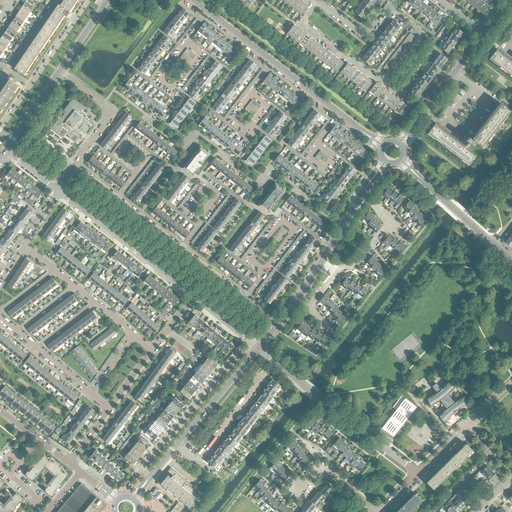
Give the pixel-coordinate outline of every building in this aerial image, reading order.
[(58,5),(14,69),(24,75),(65,15),(67,17),(70,13),(69,12),(77,0),(63,0),(60,6),(58,5)] [(298,11),(304,3),(300,0),(299,0),(294,8),(298,11)] [(370,8),(374,3),(369,0),(364,0),(362,2),(370,8)] [(416,10),(422,2),(420,0),(415,0),(411,6),(413,8),(414,7),(416,9),(415,10),(416,10)] [(478,10),(484,2),(480,0),(477,0),(473,6),(478,10)] [(30,12),(34,7),(26,1),(22,7),(30,12)] [(366,13),(370,8),(362,2),(359,7),(366,13)] [(421,14),(427,5),(422,2),(416,10),(418,12),(419,11),(421,13),(420,14),(421,14)] [(483,14),(489,6),(484,2),(478,10),(483,14)] [(302,14),(308,6),(304,3),(298,11),(302,14)] [(425,18),(432,9),(427,5),(421,14),(423,16),(424,15),(426,17),(425,17),(425,18)] [(190,13),(182,7),(181,6),(180,8),(181,9),(178,12),(177,11),(186,18),(190,13)] [(27,17),(30,12),(22,7),(19,12),(27,17)] [(362,18),(366,13),(359,7),(355,12),(362,18)] [(430,21),(437,13),(432,9),(425,18),(428,20),(428,19),(431,21),(430,21)] [(182,23),(186,18),(177,11),(176,13),(177,14),(175,17),(173,16),(182,23)] [(23,22),(27,17),(19,12),(15,17),(23,22)] [(437,13),(430,21),(433,23),(436,25),(442,17),(437,13)] [(178,28),(182,23),(173,16),(172,18),(173,19),(171,22),(178,28)] [(20,27),(23,22),(15,17),(12,22),(20,27)] [(389,24),(397,31),(399,28),(401,25),(393,19),(389,24)] [(178,28),(171,22),(170,21),(169,23),(170,23),(167,27),(166,26),(174,33),(178,28)] [(17,32),(20,27),(12,22),(9,27),(17,32)] [(208,27),(205,25),(206,24),(204,22),(198,31),(203,35),(209,26),(208,27)] [(397,31),(389,24),(385,29),(393,35),(395,33),(395,32),(397,30),(397,31)] [(292,36),(298,28),(294,25),(288,33),(292,36)] [(171,37),(174,33),(166,26),(165,27),(166,28),(163,32),(171,37)] [(213,31),(210,29),(211,27),(209,26),(203,35),(207,39),(214,30),(213,31)] [(13,37),(17,32),(9,27),(5,32),(13,37)] [(451,32),(460,39),(464,34),(455,27),(453,30),(454,30),(452,33),(451,32)] [(296,39),(302,31),(298,28),(292,36),(296,39)] [(391,37),(393,35),(385,29),(381,34),(390,40),(392,38),(391,37)] [(218,35),(215,32),(216,31),(214,30),(207,39),(212,42),(218,35)] [(300,42),(307,34),(302,31),(296,39),(300,42)] [(10,42),(13,37),(5,32),(2,37),(10,42)] [(456,44),(460,39),(451,32),(449,35),(450,35),(448,37),(447,37),(448,38),(456,44)] [(171,41),(164,35),(163,34),(161,35),(163,36),(160,40),(159,39),(167,46),(167,45),(169,44),(171,41)] [(223,39),(219,36),(220,35),(219,34),(218,35),(212,42),(217,46),(224,38),(224,37),(223,39)] [(304,46),(311,38),(307,34),(300,42),(304,46)] [(390,40),(381,34),(377,39),(386,45),(388,43),(387,42),(389,40),(390,40)] [(0,42),(6,47),(10,42),(2,37),(0,39),(0,42)] [(456,44),(448,38),(447,37),(446,40),(444,42),(448,45),(452,49),(456,44)] [(228,43),(224,40),(225,39),(224,38),(217,46),(222,50),(229,41),(228,43)] [(309,49),(315,41),(311,38),(304,46),(309,49)] [(163,51),(167,46),(159,39),(158,40),(159,41),(156,44),(155,44),(163,51)] [(386,45),(377,39),(374,44),(382,50),(384,48),(383,47),(385,45),(386,45)] [(232,46),(229,44),(230,42),(229,41),(222,50),(227,54),(234,45),(233,45),(232,46)] [(313,52),(319,44),(315,41),(309,49),(313,52)] [(452,49),(448,45),(444,42),(442,44),(442,45),(440,48),(448,54),(452,49)] [(160,56),(163,51),(155,44),(154,45),(155,46),(153,49),(151,48),(151,49),(160,56)] [(317,55),(323,47),(319,44),(313,52),(317,55)] [(382,50),(374,44),(370,49),(378,55),(380,53),(380,52),(381,50),(382,50)] [(237,50),(234,48),(235,46),(234,45),(227,54),(232,58),(237,50)] [(321,58),(327,50),(323,47),(317,55),(321,58)] [(156,60),(160,56),(151,49),(150,50),(151,51),(149,54),(148,53),(156,60)] [(378,55),(370,49),(366,53),(374,60),(376,57),(378,55)] [(497,49),(489,59),(496,64),(502,70),(509,75),(511,77),(511,60),(511,59),(504,54),(497,49)] [(325,62),(331,54),(327,50),(321,58),(325,62)] [(152,65),(156,60),(148,53),(147,55),(148,56),(145,59),(144,58),(152,65)] [(374,60),(366,53),(362,59),(371,65),(373,63),(372,62),(374,60)] [(444,64),(448,59),(439,53),(437,55),(438,56),(436,58),(435,57),(435,58),(444,64)] [(328,66),(335,57),(331,54),(325,62),(324,63),(328,66)] [(339,60),(335,57),(328,66),(332,69),(333,68),(339,60)] [(149,70),(152,65),(144,58),(143,60),(144,61),(141,64),(140,63),(144,66),(149,70)] [(440,69),(444,64),(435,58),(433,60),(434,61),(432,63),(432,62),(431,63),(440,69)] [(253,70),(257,65),(250,60),(246,64),(253,70)] [(333,68),(337,71),(344,63),(339,60),(333,68)] [(223,69),(224,67),(222,66),(215,61),(211,65),(219,71),(221,68),(223,69)] [(430,61),(426,66),(428,67),(436,74),(440,69),(431,63),(430,61)] [(149,70),(144,66),(140,63),(139,65),(140,65),(137,69),(145,75),(149,70)] [(345,74),(352,67),(347,63),(341,71),(345,74)] [(253,70),(246,64),(245,64),(243,65),(245,66),(242,69),(249,75),(253,70)] [(220,72),(219,71),(211,65),(208,70),(215,76),(217,73),(219,74),(220,72)] [(350,78),(356,70),(352,67),(345,74),(350,78)] [(432,79),(436,74),(428,67),(426,70),(425,73),(424,72),(432,79)] [(249,75),(242,69),(241,68),(240,70),(241,71),(238,74),(246,80),(249,75)] [(216,77),(215,76),(208,70),(204,75),(211,81),(214,77),(215,78),(216,77)] [(354,81),(360,73),(356,70),(350,78),(354,81)] [(429,84),(432,79),(424,72),(422,75),(423,75),(421,78),(420,77),(429,84)] [(246,80),(238,74),(237,73),(236,75),(237,76),(234,79),(242,85),(246,80)] [(273,78),(270,76),(271,74),(270,73),(263,82),(268,86),(273,78)] [(358,84),(364,76),(360,73),(354,81),(358,84)] [(212,82),(211,81),(204,75),(200,80),(207,86),(210,82),(211,83),(212,82)] [(0,113),(21,84),(11,77),(9,76),(8,78),(9,79),(0,93),(0,113)] [(362,87),(368,79),(364,76),(358,84),(362,87)] [(276,80),(277,79),(275,77),(274,78),(273,78),(268,86),(273,89),(278,82),(276,80)] [(425,89),(429,84),(420,77),(418,80),(419,80),(417,83),(416,82),(425,89)] [(242,85),(234,79),(233,78),(232,80),(233,80),(231,84),(238,89),(242,85)] [(362,87),(366,91),(372,83),(368,79),(362,87)] [(134,84),(129,80),(123,87),(127,90),(126,91),(127,92),(128,91),(134,84)] [(209,87),(207,86),(200,80),(196,85),(204,90),(206,87),(208,88),(209,87)] [(283,86),(280,83),(281,82),(279,81),(278,82),(273,89),(277,93),(283,86)] [(374,94),(381,86),(376,82),(370,90),(374,94)] [(421,94),(425,89),(416,82),(414,85),(415,85),(413,87),(412,87),(421,94)] [(238,89),(231,84),(230,83),(228,84),(229,85),(227,89),(234,94),(238,89)] [(133,95),(139,88),(134,84),(128,91),(132,94),(131,95),(132,96),(133,95)] [(288,89),(285,87),(286,86),(284,84),(283,86),(277,93),(282,97),(288,89)] [(205,91),(204,90),(196,85),(193,89),(200,95),(202,92),(204,93),(205,91)] [(378,97),(385,89),(381,86),(374,94),(378,97)] [(417,99),(421,94),(412,87),(410,90),(411,90),(409,93),(417,99)] [(138,99),(144,91),(139,88),(133,95),(136,98),(136,99),(137,100),(138,99)] [(234,94),(227,89),(226,88),(224,89),(226,90),(223,93),(230,99),(234,94)] [(293,93),(290,91),(291,89),(289,88),(288,90),(288,89),(282,97),(287,101),(293,93)] [(201,96),(200,95),(193,89),(189,94),(196,100),(199,97),(200,98),(201,96)] [(383,100),(389,92),(385,89),(378,97),(383,100)] [(143,103),(149,95),(144,91),(138,99),(141,101),(140,103),(142,104),(143,103)] [(298,97),(295,95),(296,93),(294,92),(293,93),(287,101),(292,104),(298,97)] [(387,103),(393,95),(389,92),(383,100),(387,103)] [(230,99),(223,93),(222,93),(221,94),(222,95),(219,98),(227,104),(230,99)] [(148,106),(153,99),(149,95),(143,103),(146,105),(145,106),(147,107),(148,106)] [(391,107),(397,99),(393,95),(387,103),(391,107)] [(91,111),(92,109),(75,96),(64,110),(66,112),(62,117),(61,116),(51,129),(63,138),(67,133),(70,136),(69,138),(76,142),(81,136),(81,135),(81,136),(77,133),(80,129),(85,133),(85,134),(90,127),(85,124),(88,120),(91,122),(91,123),(96,116),(91,111)] [(303,101),(299,98),(300,97),(299,96),(298,97),(292,104),(297,108),(303,101)] [(227,104),(219,98),(218,97),(217,99),(218,100),(216,103),(223,109),(227,104)] [(176,128),(196,103),(190,98),(169,125),(173,127),(173,126),(176,128)] [(153,110),(158,103),(153,99),(148,106),(151,109),(150,110),(152,111),(153,110)] [(395,110),(401,102),(397,99),(391,107),(395,110)] [(223,109),(216,103),(214,102),(213,104),(214,105),(212,108),(219,114),(223,109)] [(399,113),(405,105),(401,102),(395,110),(399,113)] [(157,114),(163,106),(158,103),(153,110),(156,113),(155,114),(156,115),(157,114)] [(432,127),(427,133),(434,139),(441,144),(448,149),(455,154),(462,160),(469,165),(477,155),(470,149),(467,148),(470,144),(473,146),(476,143),(482,148),(488,140),(493,133),(499,126),(505,118),(511,111),(501,104),(495,111),(490,118),(484,126),(478,133),(473,140),(467,136),(464,140),(465,141),(463,144),(456,139),(449,133),(448,132),(442,128),(435,123),(432,127)] [(403,116),(410,108),(405,105),(399,113),(403,116)] [(162,117),(168,110),(163,106),(157,114),(161,116),(160,117),(161,119),(162,117)] [(318,120),(321,116),(314,110),(313,109),(312,110),(313,111),(310,115),(318,120)] [(288,118),(287,117),(280,111),(276,116),(285,123),(283,122),(286,119),(287,120),(288,118)] [(123,117),(129,121),(132,117),(127,112),(123,117)] [(318,120),(310,115),(309,114),(308,115),(309,116),(307,120),(314,125),(318,120)] [(284,124),(285,123),(276,116),(272,121),(281,128),(280,127),(282,123),(284,124)] [(125,126),(129,121),(123,117),(119,122),(125,126)] [(204,129),(210,121),(205,117),(199,125),(203,127),(202,128),(203,130),(204,129)] [(314,125),(307,120),(305,119),(304,120),(305,121),(303,124),(310,130),(314,125)] [(209,132),(215,125),(210,121),(204,129),(207,131),(206,132),(208,133),(209,132)] [(280,129),(281,128),(272,121),(268,126),(277,133),(276,132),(278,128),(280,129)] [(121,131),(125,126),(119,122),(116,127),(121,131)] [(140,132),(144,126),(140,122),(135,128),(140,132)] [(310,130),(303,124),(302,123),(300,125),(302,126),(299,129),(306,135),(310,130)] [(214,136),(220,129),(215,125),(209,132),(212,135),(211,136),(213,137),(214,136)] [(334,137),(339,130),(336,127),(337,126),(336,125),(334,127),(329,133),(334,137)] [(145,135),(149,130),(144,126),(140,132),(145,135)] [(276,134),(277,133),(268,126),(264,131),(272,137),(275,133),(276,134)] [(118,136),(121,131),(116,127),(112,131),(118,136)] [(306,135),(299,129),(298,128),(297,130),(298,131),(295,134),(303,140),(306,135)] [(339,141),(344,133),(341,131),(342,129),(340,128),(339,130),(334,137),(339,141)] [(219,140),(224,132),(220,129),(214,136),(217,139),(216,140),(218,141),(219,140)] [(149,139),(154,133),(149,130),(145,135),(149,139)] [(114,140),(118,136),(112,131),(108,136),(114,140)] [(223,144),(229,136),(224,132),(219,140),(222,142),(221,143),(222,145),(223,144)] [(347,133),(345,132),(344,133),(339,141),(343,144),(349,137),(346,135),(347,133)] [(154,143),(159,137),(154,133),(149,139),(154,143)] [(303,140),(295,134),(294,133),(293,135),(294,136),(292,139),(299,145),(303,140)] [(252,166),(272,140),(266,135),(245,162),(248,164),(249,163),(252,166)] [(110,145),(114,140),(108,136),(105,141),(110,145)] [(228,147),(234,140),(229,136),(223,144),(227,146),(226,147),(227,149),(228,147)] [(348,148),(355,140),(354,141),(351,138),(352,137),(350,136),(349,137),(343,144),(348,148)] [(159,146),(163,141),(159,137),(154,143),(159,146)] [(299,145),(292,139),(290,138),(289,139),(290,140),(288,144),(295,150),(299,145)] [(233,151),(239,144),(234,140),(228,147),(232,150),(231,151),(232,152),(233,151)] [(353,152),(360,143),(359,145),(356,142),(357,141),(355,140),(348,148),(353,152)] [(106,150),(110,145),(105,141),(101,146),(106,150)] [(164,150),(168,144),(163,141),(159,146),(164,150)] [(358,156),(365,147),(364,148),(360,146),(361,144),(360,143),(353,152),(358,156)] [(168,154),(173,148),(168,144),(164,150),(168,154)] [(238,155),(244,147),(239,144),(233,151),(236,154),(235,155),(237,156),(238,155)] [(358,156),(363,160),(369,152),(368,152),(365,150),(366,148),(365,147),(358,156)] [(168,154),(173,157),(173,158),(178,152),(173,148),(168,154)] [(201,164),(208,155),(200,149),(183,169),(192,176),(200,167),(201,167),(201,166),(202,166),(202,165),(201,164)] [(279,166),(285,158),(280,154),(274,162),(277,164),(276,166),(278,167),(279,166)] [(97,160),(93,157),(92,157),(88,162),(93,166),(97,160)] [(215,168),(220,162),(215,158),(211,164),(215,168)] [(284,169),(290,162),(285,158),(279,166),(282,168),(281,169),(283,170),(284,169)] [(98,170),(102,164),(97,160),(93,166),(98,170)] [(220,171),(225,166),(220,162),(215,168),(220,171)] [(289,173),(294,166),(290,162),(284,169),(287,172),(286,173),(288,174),(289,173)] [(102,173),(107,168),(102,164),(98,170),(102,173)] [(161,173),(165,168),(159,164),(155,169),(161,173)] [(356,173),(358,172),(355,170),(349,165),(345,171),(353,177),(354,177),(352,176),(355,172),(356,173)] [(225,175),(229,170),(225,166),(220,171),(225,175)] [(293,177),(299,169),(294,166),(289,173),(292,176),(291,177),(292,178),(293,177)] [(107,177),(111,171),(107,168),(102,173),(107,177)] [(13,179),(17,173),(12,169),(6,176),(9,178),(10,177),(13,179)] [(157,178),(161,173),(155,169),(152,174),(157,178)] [(298,181),(304,173),(299,169),(293,177),(297,179),(296,181),(297,182),(298,181)] [(230,179),(234,173),(229,170),(225,175),(230,179)] [(112,181),(116,175),(111,171),(107,177),(112,181)] [(353,178),(353,177),(345,171),(341,175),(350,182),(350,181),(349,180),(351,177),(353,178)] [(18,183),(22,177),(17,173),(13,179),(18,183)] [(234,183),(239,177),(234,173),(230,179),(234,183)] [(303,184),(309,177),(304,173),(298,181),(302,183),(301,184),(302,186),(303,184)] [(154,183),(157,178),(152,174),(148,178),(154,183)] [(116,184),(121,179),(116,175),(112,181),(116,184)] [(186,184),(190,179),(184,175),(180,179),(186,184)] [(349,183),(350,182),(341,175),(337,180),(346,187),(346,186),(345,185),(347,182),(349,183)] [(23,187),(27,181),(22,177),(18,183),(23,187)] [(239,186),(244,181),(239,177),(234,183),(239,186)] [(308,188),(314,181),(309,177),(303,184),(306,187),(305,188),(307,189),(308,188)] [(150,187),(154,183),(148,178),(144,183),(150,187)] [(121,188),(126,183),(121,179),(116,184),(121,188)] [(182,188),(186,184),(180,179),(176,184),(182,188)] [(345,188),(346,187),(337,180),(333,185),(342,192),(343,191),(341,190),(344,187),(345,188)] [(28,190),(33,185),(27,181),(23,187),(28,190)] [(244,190),(248,184),(244,181),(239,186),(244,190)] [(313,192),(318,184),(314,181),(308,188),(311,191),(310,192),(312,193),(313,192)] [(146,192),(150,187),(144,183),(141,188),(146,192)] [(178,193),(182,188),(176,184),(173,189),(178,193)] [(244,190),(249,194),(253,188),(248,184),(244,190)] [(33,194),(38,188),(33,185),(28,190),(33,194)] [(341,193),(342,192),(333,185),(330,190),(338,197),(339,196),(337,195),(340,192),(341,193)] [(277,202),(284,193),(276,186),(259,207),(268,213),(275,204),(276,204),(277,204),(277,203),(277,202)] [(38,188),(33,194),(38,198),(43,192),(38,188)] [(143,197),(146,192),(141,188),(137,193),(143,197)] [(175,198),(178,193),(173,189),(169,194),(175,198)] [(388,199),(392,193),(388,189),(382,195),(386,198),(383,202),(385,204),(388,200),(388,199)] [(338,198),(338,197),(330,190),(326,195),(334,202),(335,201),(334,200),(336,196),(338,198)] [(394,201),(398,195),(393,191),(392,193),(388,199),(392,201),(389,205),(390,206),(393,202),(394,201)] [(139,202),(143,197),(137,193),(133,197),(139,202)] [(171,203),(175,198),(169,194),(165,198),(171,203)] [(399,205),(404,198),(399,194),(398,195),(394,201),(397,204),(394,207),(396,209),(399,205)] [(334,202),(326,195),(322,199),(330,205),(332,201),(334,202)] [(291,205),(295,200),(290,196),(286,201),(291,205)] [(238,208),(242,203),(236,199),(232,204),(238,208)] [(296,209),(300,203),(295,200),(291,205),(296,209)] [(408,213),(413,206),(414,204),(409,200),(404,207),(408,210),(404,215),(405,216),(408,213)] [(300,213),(305,207),(300,203),(296,209),(300,213)] [(234,213),(238,208),(232,204),(228,208),(234,213)] [(161,210),(157,207),(156,206),(152,212),(157,216),(161,210)] [(412,218),(417,211),(418,210),(413,206),(408,213),(411,215),(408,220),(409,222),(412,218)] [(305,216),(310,211),(305,207),(300,213),(305,216)] [(60,213),(66,217),(69,212),(63,208),(60,213)] [(230,217),(234,213),(228,208),(225,213),(230,217)] [(23,214),(28,218),(32,213),(26,209),(23,214)] [(162,220),(166,214),(161,210),(157,216),(162,220)] [(310,220),(314,214),(310,211),(305,216),(310,220)] [(416,223),(421,216),(422,215),(417,211),(412,218),(415,220),(411,225),(413,226),(416,223)] [(261,221),(265,216),(259,212),(255,217),(261,221)] [(368,224),(373,217),(374,216),(369,212),(364,218),(368,221),(364,226),(365,227),(368,224)] [(28,218),(23,214),(21,213),(18,218),(25,223),(28,218)] [(62,222),(66,217),(60,213),(56,218),(62,222)] [(227,222),(230,217),(225,213),(221,218),(227,222)] [(166,223),(171,218),(166,214),(162,220),(166,223)] [(315,224),(319,218),(314,214),(310,220),(315,224)] [(420,226),(426,220),(421,216),(416,223),(419,225),(416,229),(418,230),(421,227),(420,226)] [(257,226),(261,221),(255,217),(252,221),(257,226)] [(372,229),(377,222),(378,221),(373,217),(368,224),(371,227),(367,231),(369,233),(372,229)] [(21,228),(25,223),(18,218),(14,223),(16,224),(21,228)] [(59,227),(62,222),(56,218),(53,223),(59,227)] [(171,227),(175,221),(171,218),(166,223),(171,227)] [(223,227),(227,222),(221,218),(217,223),(223,227)] [(319,227),(324,222),(319,218),(315,224),(319,227)] [(176,231),(180,225),(175,221),(171,227),(176,231)] [(254,230),(257,226),(252,221),(248,226),(254,230)] [(81,232),(86,226),(81,222),(76,228),(81,232)] [(319,227),(324,231),(329,226),(324,222),(319,227)] [(372,238),(382,226),(377,222),(372,229),(375,231),(371,236),(372,238)] [(60,228),(59,227),(53,223),(49,228),(57,233),(60,228)] [(219,232),(223,227),(217,223),(214,227),(219,232)] [(17,233),(21,228),(16,224),(12,229),(17,233)] [(181,234),(185,229),(180,225),(176,231),(181,234)] [(86,236),(91,230),(86,226),(81,232),(86,236)] [(250,235),(254,230),(248,226),(244,231),(250,235)] [(53,238),(57,233),(49,228),(46,233),(52,237),(53,238)] [(214,237),(218,232),(212,228),(208,233),(214,237)] [(14,238),(17,233),(12,229),(8,234),(14,238)] [(185,238),(190,233),(185,229),(181,234),(185,238)] [(91,240),(96,234),(91,230),(86,236),(91,240)] [(246,240),(250,235),(244,231),(241,236),(246,240)] [(48,242),(52,237),(46,233),(42,238),(48,242)] [(210,242),(214,237),(208,233),(204,238),(210,242)] [(10,243),(14,238),(8,234),(5,239),(10,243)] [(96,244),(101,238),(96,234),(91,240),(96,244)] [(242,245),(246,240),(241,236),(237,240),(242,245)] [(314,245),(317,240),(312,236),(308,240),(314,245)] [(393,237),(392,238),(389,236),(383,242),(387,245),(384,249),(386,250),(389,246),(388,246),(389,245),(395,238),(393,237)] [(101,248),(106,242),(101,238),(96,244),(101,248)] [(206,247),(210,242),(204,238),(201,242),(206,247)] [(395,248),(399,242),(395,238),(389,245),(393,248),(390,252),(391,253),(394,249),(395,248)] [(6,247),(10,243),(5,239),(1,243),(6,247)] [(239,249),(242,245),(237,240),(233,245),(239,249)] [(310,249),(314,245),(308,240),(304,245),(310,249)] [(399,242),(395,248),(399,251),(396,254),(397,255),(400,252),(405,245),(400,241),(399,242)] [(106,242),(101,248),(106,252),(111,246),(106,242)] [(203,251),(206,247),(201,242),(197,247),(203,251)] [(235,254),(239,249),(233,245),(229,250),(235,254)] [(306,254),(310,249),(304,245),(301,250),(306,254)] [(61,247),(60,246),(58,249),(59,250),(57,253),(62,257),(66,251),(61,247)] [(306,254),(301,250),(299,249),(297,250),(299,252),(297,255),(302,259),(306,254)] [(118,261),(123,255),(117,250),(113,256),(112,256),(111,257),(111,258),(116,262),(118,260),(118,261)] [(66,261),(71,255),(66,251),(62,257),(66,261)] [(71,265),(76,259),(71,255),(66,261),(71,265)] [(123,264),(127,258),(123,255),(118,261),(123,264)] [(299,264),(302,259),(297,255),(293,259),(299,264)] [(371,268),(376,261),(377,260),(372,256),(367,263),(370,266),(367,270),(368,272),(371,268)] [(221,266),(225,260),(220,257),(216,262),(221,266)] [(22,264),(29,268),(33,263),(26,258),(22,264)] [(128,268),(132,262),(127,258),(123,264),(128,268)] [(76,269),(81,263),(76,259),(71,265),(76,269)] [(295,269),(299,264),(293,259),(289,264),(295,269)] [(226,270),(230,264),(225,260),(221,266),(226,270)] [(375,273),(380,266),(381,265),(376,261),(371,268),(374,271),(370,275),(372,277),(375,273)] [(133,272),(138,266),(132,262),(128,268),(133,272)] [(81,273),(86,266),(81,263),(76,269),(81,273)] [(26,273),(29,268),(22,264),(19,269),(26,273)] [(234,265),(233,266),(230,264),(226,270),(230,273),(235,268),(236,267),(234,265)] [(291,273),(295,269),(289,264),(286,269),(291,273)] [(86,266),(81,273),(86,277),(91,270),(86,266)] [(138,276),(143,270),(138,266),(133,272),(138,276)] [(379,277),(385,270),(380,266),(375,273),(378,276),(375,279),(377,280),(380,277),(379,277)] [(239,271),(235,268),(230,273),(235,277),(239,271)] [(22,279),(26,273),(19,269),(15,274),(22,279)] [(288,278),(291,273),(286,269),(282,274),(288,278)] [(240,281),(244,275),(239,271),(235,277),(240,281)] [(94,273),(93,272),(90,276),(91,277),(89,279),(94,283),(99,277),(94,273)] [(19,284),(22,279),(15,274),(12,279),(19,284)] [(149,285),(154,279),(149,275),(144,281),(149,285)] [(245,284),(249,279),(244,275),(240,281),(245,284)] [(279,280),(285,285),(288,280),(283,275),(279,280)] [(99,287),(104,281),(99,277),(94,283),(99,287)] [(52,288),(57,284),(52,278),(47,282),(52,288)] [(347,288),(351,282),(346,278),(341,285),(344,288),(341,292),(343,293),(346,289),(347,288)] [(15,289),(19,284),(12,279),(8,284),(15,289)] [(154,289),(159,283),(154,279),(149,285),(154,289)] [(250,288),(254,282),(249,279),(245,284),(250,288)] [(275,285),(281,289),(285,285),(279,280),(275,285)] [(104,291),(109,284),(104,281),(99,287),(104,291)] [(352,291),(357,285),(352,281),(351,282),(347,288),(350,291),(347,294),(349,296),(352,292),(351,292),(352,291)] [(47,292),(52,288),(47,282),(42,286),(47,292)] [(159,293),(164,287),(159,283),(154,289),(159,293)] [(109,294),(114,288),(109,284),(104,291),(109,294)] [(358,293),(362,288),(357,284),(357,285),(352,291),(356,294),(353,297),(354,298),(358,295),(357,294),(358,293)] [(281,289),(275,285),(272,290),(277,294),(281,289)] [(42,296),(47,292),(42,286),(37,289),(42,296)] [(363,297),(368,290),(363,286),(362,288),(358,293),(362,296),(359,300),(360,301),(363,297)] [(164,297),(169,291),(164,287),(159,293),(164,297)] [(114,298),(119,292),(114,288),(109,294),(114,298)] [(37,299),(42,296),(37,289),(33,293),(37,299)] [(268,295),(273,299),(277,294),(272,290),(268,295)] [(170,301),(174,295),(169,291),(164,297),(170,301)] [(119,302),(123,296),(119,292),(114,298),(119,302)] [(32,303),(37,299),(33,293),(28,297),(32,303)] [(67,298),(72,305),(77,301),(72,295),(67,298)] [(130,301),(132,298),(129,295),(126,298),(123,296),(119,302),(123,306),(128,300),(130,301)] [(174,295),(170,301),(175,305),(180,299),(174,295)] [(268,295),(264,300),(270,304),(273,299),(268,295)] [(322,309),(325,306),(330,299),(325,295),(319,301),(323,304),(320,308),(322,309)] [(28,307),(32,303),(28,297),(23,301),(28,307)] [(67,309),(72,305),(67,298),(62,302),(67,309)] [(328,311),(334,304),(334,303),(330,299),(325,306),(328,308),(324,313),(325,314),(328,311)] [(23,311),(28,307),(23,301),(18,304),(23,311)] [(62,312),(67,309),(62,302),(57,306),(62,312)] [(131,313),(137,307),(132,302),(127,308),(131,313)] [(18,314),(23,311),(18,304),(13,308),(18,314)] [(332,316),(337,309),(338,308),(334,304),(328,311),(332,313),(328,318),(329,319),(332,316)] [(57,316),(62,312),(57,306),(53,310),(57,316)] [(160,312),(165,316),(169,311),(167,310),(169,308),(166,306),(160,312)] [(136,317),(141,311),(137,307),(131,313),(136,317)] [(13,318),(18,314),(13,308),(8,312),(13,318)] [(336,321),(341,314),(342,313),(337,309),(332,316),(335,318),(332,323),(333,324),(336,321)] [(52,320),(57,316),(53,310),(48,313),(52,320)] [(97,317),(97,316),(93,311),(87,315),(92,321),(97,317)] [(141,321),(146,315),(141,311),(136,317),(141,321)] [(48,324),(52,320),(48,313),(43,317),(48,324)] [(346,318),(344,316),(341,314),(336,321),(339,323),(336,327),(338,328),(341,324),(346,318)] [(87,325),(92,321),(87,315),(83,319),(87,325)] [(151,319),(147,316),(146,315),(141,321),(145,325),(151,319)] [(200,319),(197,316),(195,315),(188,322),(193,327),(200,319)] [(43,327),(48,324),(43,317),(38,321),(43,327)] [(82,329),(87,325),(83,319),(78,322),(82,329)] [(150,329),(155,323),(151,319),(145,325),(150,329)] [(198,330),(204,323),(200,319),(193,327),(198,330)] [(38,331),(43,327),(38,321),(33,325),(38,331)] [(78,333),(82,329),(78,322),(73,326),(78,333)] [(302,333),(308,326),(302,322),(297,329),(301,332),(298,335),(299,336),(302,333)] [(155,323),(150,329),(155,333),(160,327),(155,323)] [(203,334),(209,326),(204,323),(198,330),(203,334)] [(33,335),(38,331),(33,325),(28,329),(33,335)] [(73,336),(78,333),(73,326),(68,330),(73,336)] [(207,338),(214,330),(209,326),(203,334),(207,338)] [(308,336),(312,330),(308,326),(302,333),(305,336),(303,339),(304,340),(307,337),(308,336)] [(107,332),(110,336),(113,334),(114,336),(117,333),(112,327),(107,332)] [(313,338),(318,332),(313,329),(312,330),(308,336),(311,338),(308,342),(310,343),(313,340),(312,339),(313,338)] [(68,340),(73,336),(68,330),(63,334),(68,340)] [(213,342),(219,334),(214,330),(207,338),(213,342)] [(319,341),(323,335),(318,331),(318,332),(313,338),(317,341),(314,345),(315,346),(318,342),(319,341)] [(111,337),(110,336),(107,332),(101,336),(105,340),(107,338),(108,340),(111,337)] [(63,344),(68,340),(63,334),(58,337),(63,344)] [(217,346),(224,338),(219,334),(213,342),(217,346)] [(324,345),(329,338),(324,334),(323,335),(319,341),(323,344),(320,347),(321,349),(324,345)] [(106,342),(105,340),(101,336),(96,340),(99,345),(102,343),(103,344),(106,342)] [(58,348),(63,344),(58,337),(53,341),(58,348)] [(222,350),(228,342),(224,338),(217,346),(222,350)] [(7,349),(12,343),(8,339),(2,345),(7,349)] [(100,346),(99,345),(96,340),(90,344),(94,349),(96,347),(97,348),(100,346)] [(53,351),(58,348),(53,341),(48,345),(53,351)] [(228,342),(222,350),(227,354),(233,346),(228,342)] [(12,353),(17,347),(12,343),(7,349),(12,353)] [(81,351),(79,349),(78,346),(70,352),(74,357),(81,351)] [(17,357),(22,351),(17,347),(12,353),(17,357)] [(172,358),(176,353),(170,349),(166,354),(172,358)] [(22,351),(17,357),(22,361),(27,355),(22,351)] [(78,362),(85,356),(81,351),(74,357),(78,362)] [(168,363),(172,358),(166,354),(163,359),(168,363)] [(82,367),(89,361),(85,356),(78,362),(82,367)] [(29,367),(35,361),(30,357),(24,363),(29,367)] [(214,368),(218,365),(209,357),(205,361),(214,368)] [(165,368),(168,363),(163,359),(159,363),(165,368)] [(34,371),(39,365),(35,361),(29,367),(34,371)] [(86,372),(93,366),(89,361),(82,367),(86,372)] [(211,372),(214,368),(205,361),(202,365),(211,372)] [(161,372),(165,368),(159,363),(156,368),(161,372)] [(39,375),(44,369),(39,365),(34,371),(39,375)] [(208,376),(211,372),(202,365),(199,369),(208,376)] [(93,366),(86,372),(90,377),(97,372),(93,366)] [(158,377),(161,372),(156,368),(152,373),(158,377)] [(44,379),(49,373),(44,369),(39,375),(44,379)] [(205,380),(208,376),(199,369),(196,373),(205,380)] [(49,383),(54,377),(49,373),(44,379),(49,383)] [(154,382),(158,377),(152,373),(149,378),(154,382)] [(201,384),(205,380),(196,373),(193,376),(201,384)] [(198,388),(201,384),(193,376),(189,380),(198,388)] [(53,387),(59,381),(54,377),(49,383),(53,387)] [(151,387),(154,382),(149,378),(145,383),(151,387)] [(273,380),(272,380),(270,379),(270,380),(271,381),(269,385),(277,392),(280,389),(279,388),(281,386),(273,380)] [(195,392),(198,388),(189,380),(186,384),(195,392)] [(58,391),(63,385),(59,381),(53,387),(58,391)] [(455,387),(450,382),(450,381),(444,388),(442,385),(439,387),(436,384),(433,387),(437,393),(435,395),(428,399),(431,406),(441,400),(448,408),(445,410),(440,416),(445,421),(451,415),(459,408),(467,404),(464,397),(456,402),(454,403),(447,394),(449,393),(455,387)] [(147,392),(151,387),(145,383),(142,388),(147,392)] [(192,395),(195,392),(186,384),(183,388),(192,395)] [(63,395),(68,389),(63,385),(58,391),(63,395)] [(275,395),(277,392),(269,385),(266,389),(264,387),(263,388),(265,390),(264,390),(265,391),(272,397),(274,394),(275,395)] [(17,396),(12,391),(5,386),(0,391),(0,394),(11,403),(17,396)] [(144,397),(147,392),(142,388),(138,393),(144,397)] [(188,399),(192,395),(183,388),(180,392),(188,399)] [(68,399),(73,393),(68,389),(63,395),(68,399)] [(274,398),(272,397),(265,391),(262,395),(260,394),(259,395),(261,396),(261,397),(269,403),(271,401),(274,398)] [(79,398),(78,397),(73,393),(68,399),(73,403),(74,404),(76,402),(75,401),(76,399),(77,401),(79,398)] [(140,402),(144,397),(138,393),(135,398),(140,402)] [(394,410),(380,429),(392,438),(416,406),(400,395),(391,407),(394,410)] [(30,406),(25,402),(17,396),(11,403),(24,414),(30,406)] [(261,397),(260,398),(258,396),(257,397),(259,399),(256,402),(265,409),(268,406),(267,405),(269,403),(261,397)] [(180,409),(184,405),(175,398),(171,402),(180,409)] [(134,410),(138,406),(132,401),(128,406),(134,410)] [(177,413),(180,409),(171,402),(168,406),(177,413)] [(263,412),(265,409),(256,402),(253,406),(252,405),(251,406),(252,407),(252,408),(260,414),(262,412),(263,412)] [(43,416),(38,412),(30,406),(24,414),(37,424),(43,416)] [(85,411),(91,415),(95,410),(89,406),(85,411)] [(130,415),(134,410),(128,406),(125,411),(130,415)] [(174,417),(177,413),(168,406),(165,409),(174,417)] [(252,408),(251,409),(250,407),(249,408),(251,410),(248,413),(256,420),(259,417),(258,416),(260,414),(252,408)] [(170,421),(174,417),(165,409),(162,413),(170,421)] [(87,420),(91,415),(85,411),(81,416),(87,420)] [(126,420),(130,415),(125,411),(121,415),(126,420)] [(167,424),(170,421),(162,413),(158,417),(167,424)] [(254,423),(256,420),(248,413),(244,417),(243,416),(242,417),(244,418),(243,419),(251,425),(253,423),(254,423)] [(123,425),(126,420),(121,415),(117,420),(123,425)] [(56,426),(51,422),(43,416),(37,424),(50,434),(56,426)] [(83,425),(87,420),(81,416),(78,420),(83,425)] [(164,428),(167,424),(158,417),(155,421),(164,428)] [(243,419),(243,420),(241,418),(240,419),(239,420),(241,422),(239,424),(248,431),(250,428),(249,427),(251,425),(243,419)] [(80,429),(83,425),(78,420),(74,425),(80,429)] [(119,429),(123,425),(117,420),(113,425),(119,429)] [(310,430),(315,424),(311,420),(305,427),(305,426),(302,430),(303,431),(307,427),(310,430)] [(161,432),(164,428),(155,421),(152,425),(161,432)] [(315,433),(321,426),(317,423),(315,424),(310,430),(307,434),(308,435),(312,430),(315,433)] [(235,430),(242,436),(244,434),(245,434),(248,431),(239,424),(236,428),(234,427),(233,428),(235,429),(235,430)] [(76,434),(80,429),(74,425),(70,430),(76,434)] [(115,434),(119,429),(113,425),(110,430),(115,434)] [(158,436),(161,432),(152,425),(149,428),(158,436)] [(321,436),(327,429),(322,425),(321,426),(315,433),(312,437),(314,438),(318,433),(321,436)] [(154,440),(158,436),(149,428),(146,432),(154,440)] [(324,436),(327,439),(333,432),(328,428),(327,429),(321,436),(318,439),(320,441),(324,436)] [(235,430),(234,431),(232,429),(231,430),(233,432),(230,435),(239,442),(241,439),(241,438),(242,436),(235,430)] [(72,439),(76,434),(70,430),(67,434),(72,439)] [(112,439),(115,434),(110,430),(106,434),(112,439)] [(69,444),(72,439),(67,434),(63,439),(69,444)] [(108,444),(112,439),(106,434),(102,439),(108,444)] [(236,446),(239,442),(230,435),(227,439),(225,438),(224,439),(226,440),(226,441),(234,447),(236,445),(236,446)] [(149,446),(147,444),(149,441),(143,436),(141,438),(139,437),(136,441),(137,442),(146,450),(149,446)] [(338,449),(344,442),(339,438),(333,445),(333,444),(330,448),(332,449),(334,446),(338,449)] [(225,440),(224,441),(222,439),(222,440),(223,442),(221,446),(229,453),(232,449),(231,449),(233,446),(234,447),(226,441),(225,440)] [(293,451),(298,445),(299,444),(294,440),(288,446),(285,450),(286,451),(290,448),(293,451)] [(143,453),(146,450),(137,442),(134,446),(143,453)] [(343,453),(348,447),(349,446),(344,442),(338,449),(335,452),(336,453),(339,450),(343,453)] [(452,457),(459,464),(473,451),(466,444),(452,457)] [(297,456),(301,450),(302,449),(298,445),(293,451),(292,452),(292,451),(289,455),(290,456),(293,453),(297,456)] [(140,457),(143,453),(134,446),(131,450),(140,457)] [(227,456),(229,453),(221,446),(217,450),(216,448),(215,449),(217,451),(216,451),(224,457),(226,455),(227,456)] [(347,458),(352,451),(348,447),(343,453),(342,454),(342,453),(339,457),(340,458),(343,455),(346,457),(347,458)] [(94,461),(100,453),(96,449),(89,457),(94,461)] [(137,461),(140,457),(131,450),(128,454),(137,461)] [(216,451),(216,452),(214,450),(213,451),(215,453),(212,457),(221,464),(224,461),(222,460),(224,457),(216,451)] [(300,461),(305,455),(306,454),(301,450),(297,456),(296,457),(295,457),(292,460),(294,461),(297,458),(300,461)] [(351,462),(356,456),(357,455),(352,451),(347,458),(346,457),(343,461),(345,462),(348,459),(351,462)] [(98,464),(104,457),(100,453),(94,461),(98,464)] [(45,467),(45,466),(54,474),(56,476),(55,478),(50,483),(44,490),(52,497),(55,493),(54,492),(58,487),(59,488),(62,485),(61,483),(68,475),(65,472),(64,473),(61,471),(62,470),(60,467),(61,466),(54,460),(53,462),(50,459),(49,460),(47,458),(48,457),(44,454),(37,463),(35,462),(32,466),(33,466),(29,471),(28,471),(25,474),(33,481),(43,468),(44,467),(45,467)] [(133,465),(137,461),(128,454),(124,457),(125,458),(123,461),(128,466),(131,463),(133,465)] [(305,455),(300,461),(299,462),(296,465),(298,466),(301,463),(304,466),(310,459),(305,455)] [(355,467),(361,460),(356,456),(351,462),(350,463),(350,462),(347,466),(349,467),(352,464),(355,467)] [(102,468),(108,460),(104,457),(98,464),(102,468)] [(221,464),(212,457),(209,461),(207,459),(206,460),(208,462),(207,462),(211,465),(210,467),(218,473),(223,466),(221,464)] [(446,477),(459,464),(452,457),(439,470),(446,477)] [(106,471),(113,464),(108,460),(102,468),(106,471)] [(276,471),(280,465),(281,464),(277,460),(271,467),(271,466),(268,470),(269,471),(273,468),(276,471)] [(360,471),(365,464),(361,460),(355,467),(352,470),(353,471),(356,468),(360,471)] [(110,475),(117,467),(113,464),(106,471),(110,475)] [(280,476),(284,470),(285,469),(280,465),(276,471),(275,472),(272,475),(273,476),(276,473),(280,476)] [(492,475),(490,473),(492,471),(487,466),(484,469),(482,468),(480,471),(481,472),(486,478),(486,477),(488,479),(492,475)] [(115,478),(121,471),(117,467),(110,475),(115,478)] [(186,491),(192,485),(172,468),(168,471),(171,473),(169,476),(167,474),(160,483),(180,501),(181,502),(183,500),(188,494),(189,493),(188,492),(186,491)] [(277,482),(280,478),(284,481),(289,474),(284,470),(280,476),(279,477),(278,477),(275,480),(277,482)] [(433,489),(446,477),(439,470),(426,482),(433,489)] [(121,471),(115,478),(119,482),(125,474),(121,471)] [(489,480),(494,486),(500,480),(495,474),(493,476),(492,475),(488,479),(488,478),(489,480)] [(6,505),(4,507),(0,503),(0,488),(5,483),(0,479),(0,511),(10,511),(12,510),(13,511),(17,508),(15,507),(20,502),(21,503),(24,499),(16,492),(6,505)] [(258,491),(263,486),(264,484),(260,480),(254,487),(251,490),(253,492),(255,489),(258,491)] [(330,493),(334,497),(335,495),(331,492),(334,488),(328,483),(324,487),(330,493)] [(81,511),(84,509),(90,503),(95,496),(84,487),(81,484),(56,511),(81,511)] [(262,496),(267,491),(268,490),(263,486),(258,491),(257,492),(254,496),(255,497),(258,493),(262,496)] [(330,493),(324,487),(320,492),(325,497),(326,498),(330,501),(331,500),(327,497),(330,493)] [(155,498),(160,492),(156,488),(150,495),(155,498)] [(188,494),(197,503),(199,501),(198,500),(201,496),(192,489),(189,493),(188,494)] [(266,501),(271,496),(272,495),(267,491),(262,496),(261,498),(261,497),(258,501),(259,502),(262,499),(266,501)] [(325,497),(320,492),(318,491),(314,496),(321,501),(321,502),(324,505),(326,503),(322,500),(325,497)] [(401,507),(406,511),(410,511),(422,500),(415,493),(401,507)] [(193,508),(197,503),(188,494),(183,500),(193,508)] [(87,511),(98,511),(100,511),(105,505),(95,496),(84,509),(87,511)] [(270,507),(275,500),(271,496),(266,501),(265,503),(265,502),(262,506),(263,507),(266,504),(269,506),(270,507)] [(321,502),(321,501),(314,496),(310,501),(316,505),(317,506),(317,507),(320,510),(322,508),(318,505),(321,502)] [(453,504),(457,508),(458,507),(460,509),(466,504),(459,497),(453,504)] [(191,510),(193,508),(183,500),(181,502),(179,505),(188,511),(190,509),(191,510)] [(274,510),(280,503),(275,500),(270,507),(269,506),(266,510),(268,511),(271,508),(274,510)] [(316,505),(310,501),(309,500),(305,504),(314,511),(316,511),(313,509),(316,505)] [(281,511),(286,506),(281,502),(280,503),(274,510),(272,511),(275,511),(277,510),(279,511),(281,511)]
